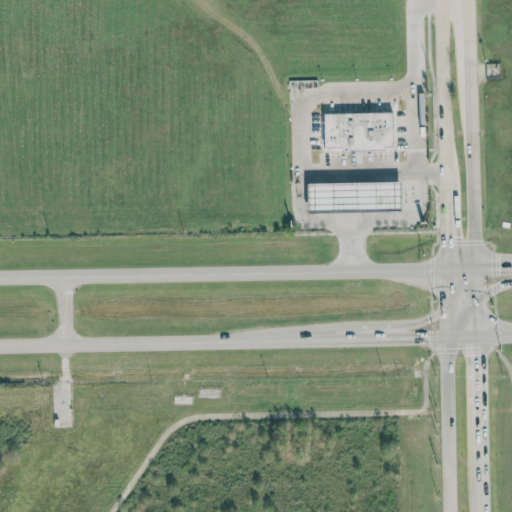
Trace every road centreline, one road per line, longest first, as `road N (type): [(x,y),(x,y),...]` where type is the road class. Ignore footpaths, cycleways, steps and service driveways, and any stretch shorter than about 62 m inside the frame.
road 1 (primary): [(447,269),(0,278)]
road 2 (primary): [(0,345),(306,340)]
road 3 (secondary): [(440,0),(444,191)]
road 4 (secondary): [(475,268),(470,79)]
road 5 (secondary): [(448,337),(450,511)]
road 6 (secondary): [(478,473),(475,336)]
